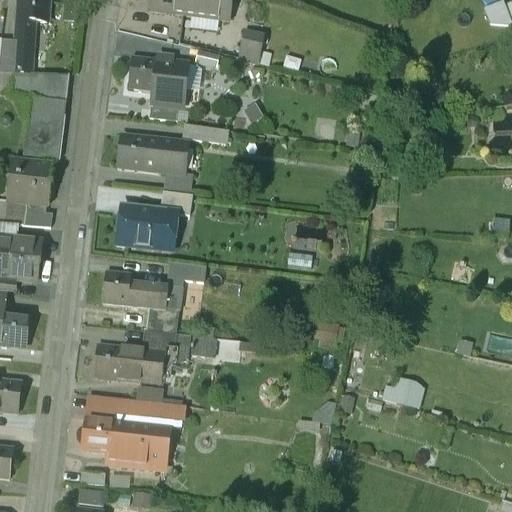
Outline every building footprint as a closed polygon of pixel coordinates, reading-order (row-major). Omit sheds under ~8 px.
[(49,0),(16,0),(14,76),(31,76),(31,70),(33,70),(34,58),(32,58),(33,23),(48,24),(49,0)] [(150,0),(149,14),(229,22),(231,0),(150,0)] [(251,31),(245,61),(267,65),(273,35),(251,31)] [(182,110),(187,65),(175,64),(171,59),(161,58),(156,62),(131,59),(128,91),(152,93),(151,107),(182,110)] [(31,76),(14,76),(13,99),(30,101),(67,105),(70,78),(31,76)] [(67,105),(30,101),(24,161),(59,165),(67,105)] [(227,133),(184,127),(182,142),(225,148),(227,133)] [(187,147),(121,138),(117,170),(164,176),(182,179),(183,177),(187,147)] [(50,170),(17,166),(12,206),(12,207),(46,210),(50,170)] [(182,179),(164,176),(162,195),(188,198),(191,178),(183,177),(182,179)] [(188,198),(162,195),(160,213),(172,215),(172,217),(189,219),(192,198),(188,198)] [(12,206),(0,204),(0,228),(50,231),(51,219),(45,218),(46,210),(12,207),(12,206)] [(160,213),(122,209),(117,248),(168,254),(174,249),(175,241),(171,230),(172,217),(172,215),(160,213)] [(12,244),(0,242),(0,281),(34,286),(35,270),(40,266),(41,257),(38,252),(38,243),(13,241),(12,244)] [(502,263),(511,262),(511,242),(501,243),(502,263)] [(205,270),(170,266),(168,281),(203,286),(205,270)] [(132,278),(107,275),(104,308),(148,313),(167,315),(169,293),(138,290),(137,294),(131,293),(132,278)] [(8,295),(0,294),(0,348),(25,351),(29,321),(6,318),(8,295)] [(167,315),(148,313),(145,334),(175,337),(177,316),(167,315)] [(175,337),(145,334),(142,355),(164,357),(165,351),(175,352),(177,338),(175,337)] [(142,355),(97,350),(93,380),(161,388),(164,357),(142,355)] [(20,384),(0,381),(0,413),(17,415),(20,384)] [(163,395),(138,393),(136,404),(162,407),(163,395)] [(115,403),(92,400),(90,415),(114,418),(115,403)] [(151,407),(115,403),(114,418),(149,422),(151,407)] [(182,410),(151,407),(149,422),(180,426),(182,410)] [(169,431),(89,422),(85,453),(108,455),(106,468),(163,474),(169,431)] [(0,448),(0,481),(9,482),(12,450),(0,448)] [(105,478),(81,475),(80,487),(104,489),(105,478)] [(106,495),(81,493),(80,508),(104,510),(106,495)]
